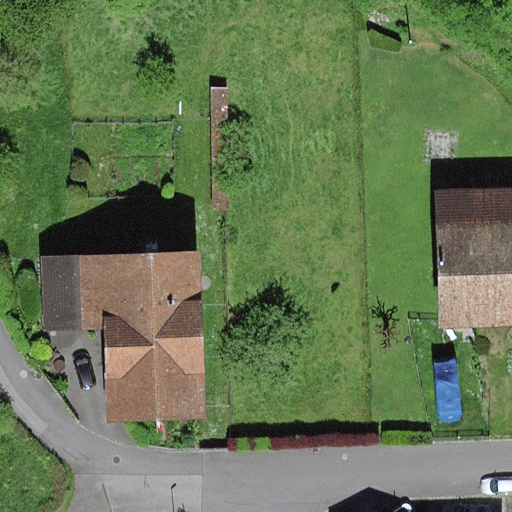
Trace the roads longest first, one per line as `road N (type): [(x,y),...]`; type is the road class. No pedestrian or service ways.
road 1 (unclassified): [(224,478),(511,468)]
road 2 (unclassified): [(224,478),(128,464),(55,427),(0,353)]
